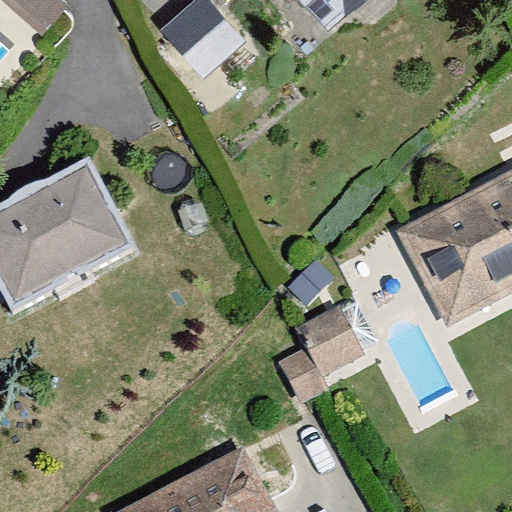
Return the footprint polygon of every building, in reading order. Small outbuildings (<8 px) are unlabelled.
[(8,0),(44,27),(65,0),(8,0)] [(218,0),(210,0),(170,37),(222,92),(267,50),(218,0)] [(318,0),(348,32),(382,0),(318,0)] [(113,172),(0,228),(0,273),(26,324),(156,258),(113,172)] [(511,187),(407,243),(459,339),(511,310),(511,187)] [(308,416),(348,396),(339,378),(380,357),(357,311),(308,335),(319,357),(286,373),(308,416)] [(284,511),(257,459),(154,511),(284,511)]
